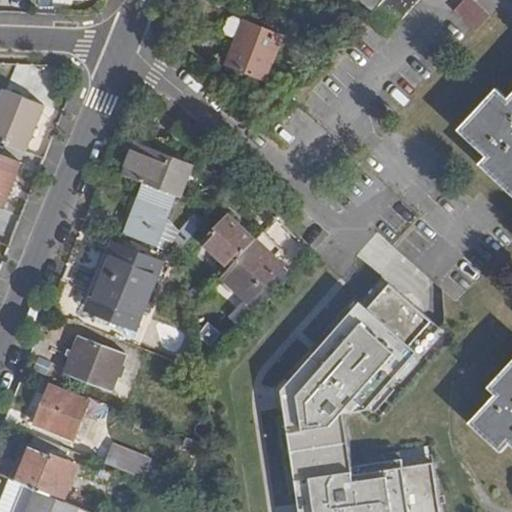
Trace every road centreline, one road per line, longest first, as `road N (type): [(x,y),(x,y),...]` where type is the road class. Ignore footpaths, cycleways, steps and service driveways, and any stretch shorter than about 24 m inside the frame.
road 1 (unknown): [(343,102),(473,255),(483,281),(474,433),(485,462),(511,493)]
road 2 (unknown): [(273,178),(361,264),(273,368),(267,394),(292,511)]
road 3 (tertiary): [(124,48),(0,352)]
road 4 (residential): [(124,48),(273,178)]
road 5 (residential): [(0,41),(124,48)]
